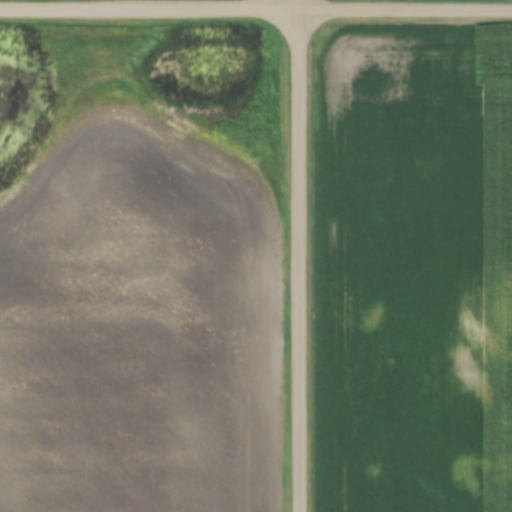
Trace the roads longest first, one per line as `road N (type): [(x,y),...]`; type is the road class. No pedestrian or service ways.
road 1 (residential): [(305,0),(303,511)]
road 2 (residential): [(0,13),(511,14)]
